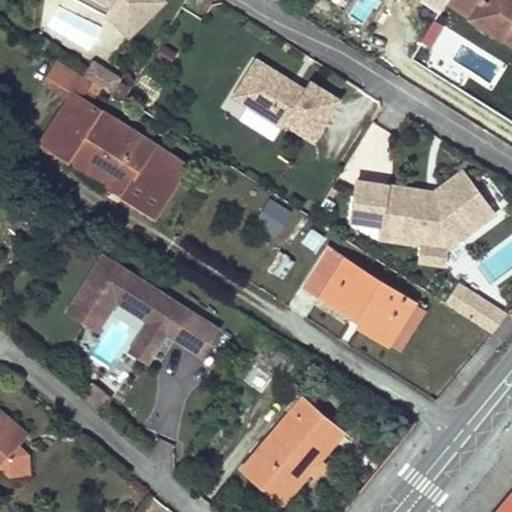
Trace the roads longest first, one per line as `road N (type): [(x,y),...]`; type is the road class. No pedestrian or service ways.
road 1 (residential): [(464,436),(39,169)]
road 2 (residential): [(511,160),(258,0)]
road 3 (residential): [(196,511),(0,346)]
